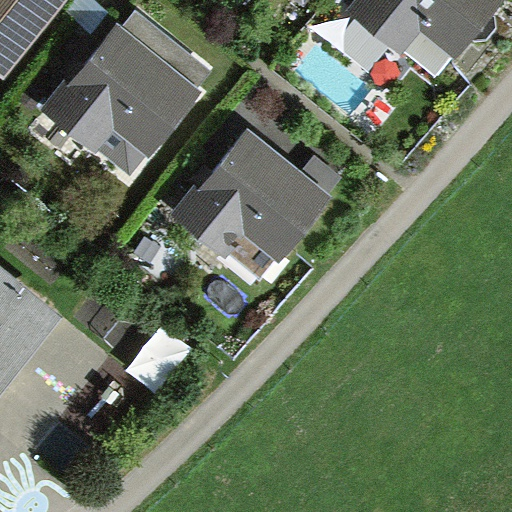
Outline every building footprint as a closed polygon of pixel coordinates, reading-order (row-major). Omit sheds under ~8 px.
[(0,0),(0,65),(0,66),(53,0),(0,0)] [(437,73),(496,0),(346,0),(437,73)] [(123,33),(115,27),(51,107),(92,140),(113,113),(153,144),(195,91),(189,86),(204,69),(137,15),(123,33)] [(325,196),(246,132),(181,212),(222,245),(244,218),(282,249),(325,196)] [(0,376),(51,313),(0,271),(0,376)] [(130,368),(160,393),(198,345),(168,321),(130,368)]
